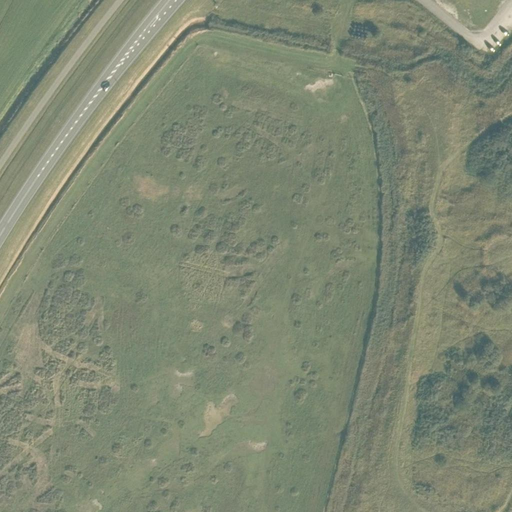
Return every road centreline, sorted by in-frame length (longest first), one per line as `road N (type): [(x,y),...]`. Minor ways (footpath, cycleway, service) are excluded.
road 1 (unclassified): [(0,163),(120,0)]
road 2 (trunk): [(82,113),(180,0)]
road 3 (trunk): [(0,237),(82,113)]
road 4 (trunk): [(164,0),(82,113)]
